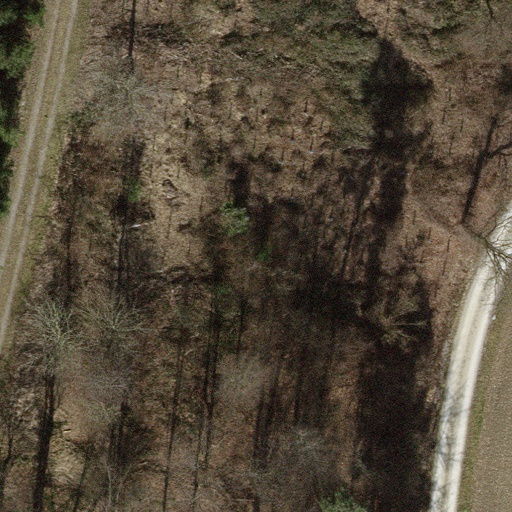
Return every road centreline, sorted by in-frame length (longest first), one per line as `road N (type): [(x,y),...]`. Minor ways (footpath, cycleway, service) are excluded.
road 1 (track): [(0,305),(25,221),(63,0)]
road 2 (track): [(511,233),(481,289),(441,511)]
